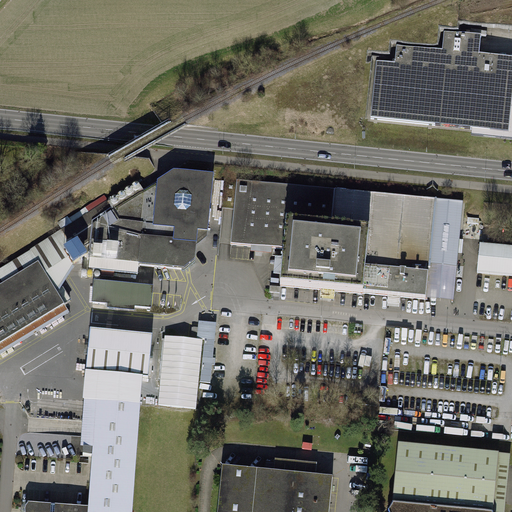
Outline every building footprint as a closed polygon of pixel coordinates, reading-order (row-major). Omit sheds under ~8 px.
[(371,120),(509,133),(511,95),(511,58),(480,55),(481,37),(445,34),(442,52),(397,47),(395,64),(377,63),(371,120)] [(208,238),(216,175),(175,171),(144,191),(138,183),(109,201),(113,209),(93,221),(91,253),(90,270),(139,275),(140,266),(185,270),(196,262),(199,246),(208,238)] [(336,189),(237,179),(232,243),(284,248),(287,220),(332,225),(336,189)] [(436,200),(336,189),(332,225),(371,229),(365,293),(428,300),(436,200)] [(0,269),(0,284),(38,261),(59,293),(75,264),(91,253),(93,221),(113,209),(109,201),(104,195),(86,207),(85,205),(58,221),(64,229),(0,269)] [(465,203),(436,200),(428,300),(455,303),(465,203)] [(281,285),(365,293),(371,229),(332,225),(287,220),(284,248),(281,285)] [(511,247),(481,245),(478,274),(511,277),(511,247)] [(0,284),(0,357),(71,313),(59,293),(38,261),(0,284)] [(154,288),(94,283),(92,305),(108,306),(107,310),(135,313),(135,309),(151,310),(154,288)] [(217,323),(199,321),(198,337),(205,338),(201,382),(211,383),(213,363),(215,363),(216,358),(213,357),(217,323)] [(153,337),(90,330),(85,373),(144,378),(149,378),(153,337)] [(201,339),(165,336),(159,404),(197,408),(203,340),(201,339)] [(133,511),(144,378),(85,373),(83,402),(84,402),(81,449),(93,450),(88,509),(28,504),(28,505),(25,508),(24,511),(133,511)] [(506,511),(511,456),(400,445),(394,506),(461,511),(506,511)] [(329,511),(333,477),(316,476),(317,465),(275,461),(274,472),(223,467),(218,511),(329,511)]
